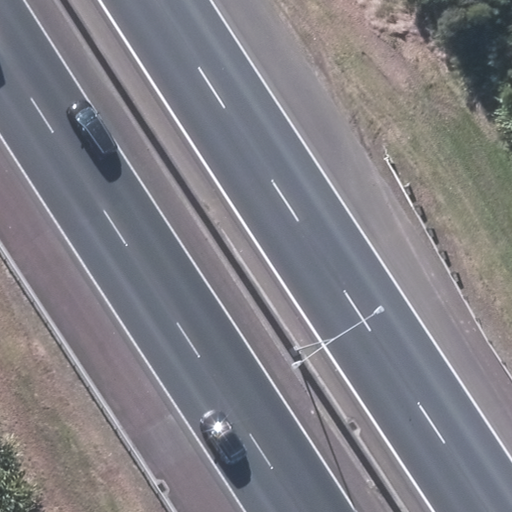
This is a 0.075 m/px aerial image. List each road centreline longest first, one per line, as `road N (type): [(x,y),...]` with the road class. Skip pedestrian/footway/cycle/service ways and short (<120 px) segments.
road 1 (motorway): [(156,0),(471,511)]
road 2 (motorway): [(294,511),(0,44)]
